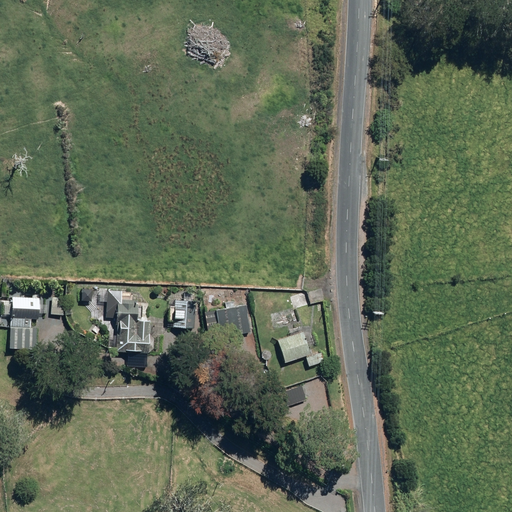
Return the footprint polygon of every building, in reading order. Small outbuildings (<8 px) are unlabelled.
[(309,289),(289,295),(294,311),(314,304),(309,289)] [(0,317),(8,317),(8,350),(36,350),(37,328),(32,328),(32,321),(43,321),(43,315),(73,316),(74,297),(45,297),(45,303),(39,303),(39,295),(10,294),(10,300),(0,299),(0,317)] [(194,300),(173,299),(172,329),(194,329),(194,300)] [(105,322),(114,322),(114,352),(150,352),(150,321),(135,321),(135,303),(106,302),(105,322)] [(235,335),(252,333),(248,308),(232,310),(235,335)] [(286,362),(306,354),(314,350),(310,340),(305,342),(300,333),(277,343),(286,362)]
